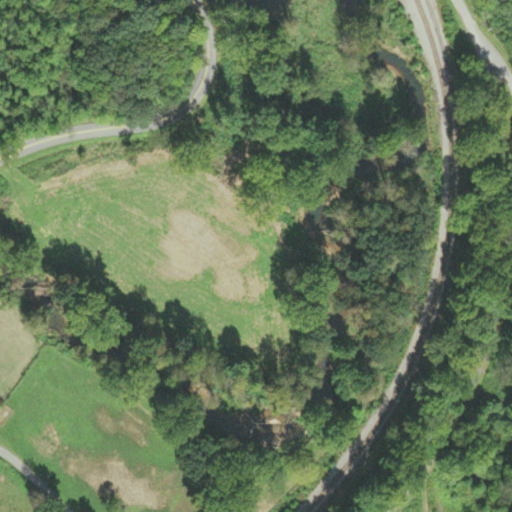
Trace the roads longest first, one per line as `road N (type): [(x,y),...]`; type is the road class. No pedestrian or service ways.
road 1 (residential): [(390,511),(493,340),(507,196),(501,132),(475,30),(458,0)]
road 2 (tertiary): [(0,158),(47,139),(162,123),(183,109),(210,62),(203,0)]
